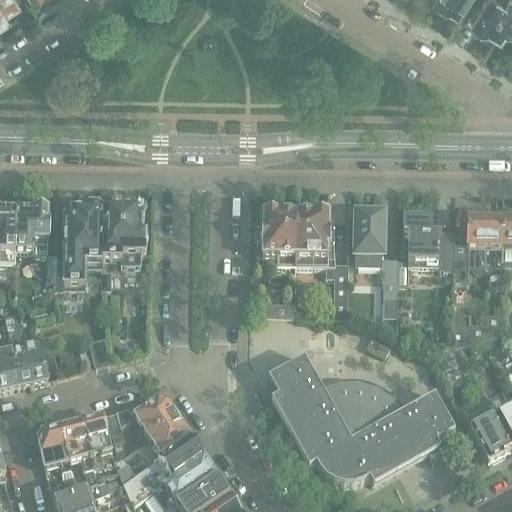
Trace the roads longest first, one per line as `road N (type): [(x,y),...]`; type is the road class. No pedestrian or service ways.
road 1 (unclassified): [(222,152),(499,148)]
road 2 (residential): [(499,148),(490,107),(322,0)]
road 3 (residential): [(176,150),(179,368)]
road 4 (residential): [(217,369),(222,152)]
road 5 (residential): [(7,415),(179,368)]
road 6 (unclassified): [(0,141),(176,150)]
road 7 (residential): [(100,0),(0,68)]
